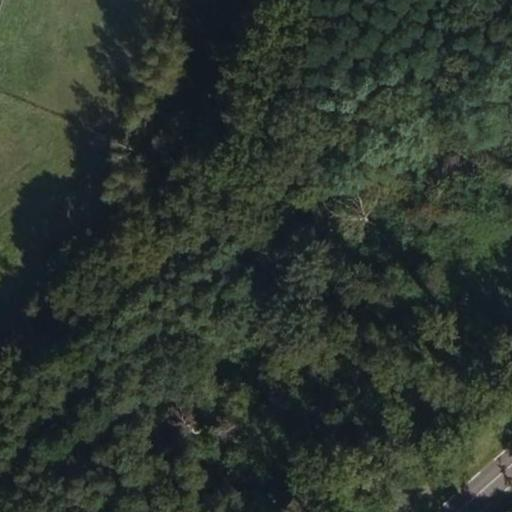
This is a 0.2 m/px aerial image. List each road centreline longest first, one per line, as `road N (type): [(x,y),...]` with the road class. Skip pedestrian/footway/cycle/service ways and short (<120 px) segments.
road 1 (track): [(315,206),(55,421),(18,511)]
road 2 (track): [(329,0),(315,206)]
